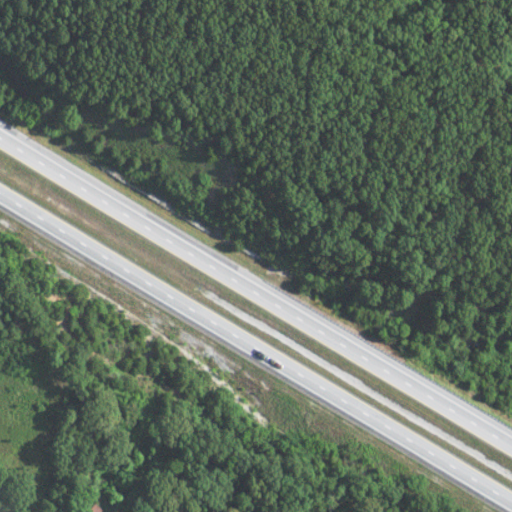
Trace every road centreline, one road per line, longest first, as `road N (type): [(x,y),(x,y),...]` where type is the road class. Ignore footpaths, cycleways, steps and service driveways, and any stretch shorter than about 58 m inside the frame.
road 1 (trunk): [(0,191),(511,502)]
road 2 (trunk): [(511,449),(0,139)]
